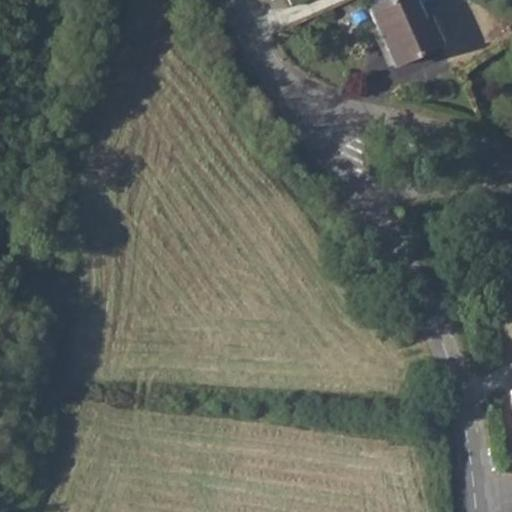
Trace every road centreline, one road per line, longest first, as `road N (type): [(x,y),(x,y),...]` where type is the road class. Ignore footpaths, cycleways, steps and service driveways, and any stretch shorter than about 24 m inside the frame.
road 1 (residential): [(288,101),(413,277),(448,352),(473,489)]
road 2 (residential): [(288,101),(462,141),(511,164)]
road 3 (unknown): [(507,162),(365,209)]
